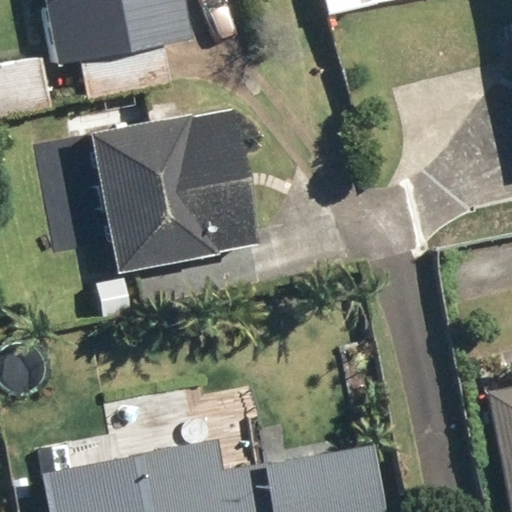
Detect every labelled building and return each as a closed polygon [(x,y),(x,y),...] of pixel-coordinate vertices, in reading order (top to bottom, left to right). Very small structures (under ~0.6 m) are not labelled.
[(33,0),(46,70),(69,66),(76,105),(161,91),(154,50),(180,46),(172,0),(33,0)] [(365,0),(315,0),(321,21),(367,9),(365,0)] [(0,115),(35,110),(27,57),(0,61),(0,115)] [(222,109),(83,132),(107,276),(246,252),(222,109)] [(500,385),(473,389),(494,511),(496,511),(511,509),(511,358),(496,362),(500,385)] [(202,447),(40,469),(45,511),(358,511),(350,451),(205,471),(202,447)]
